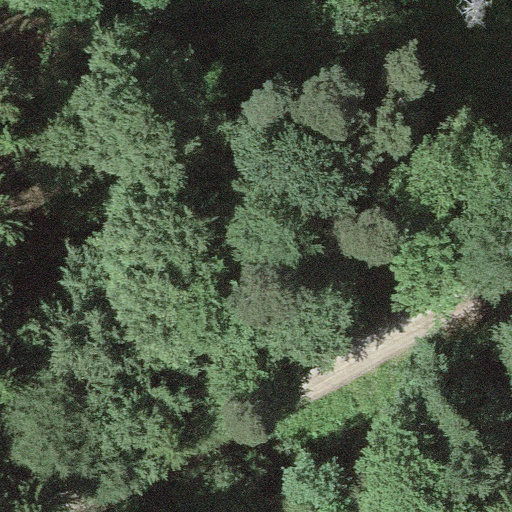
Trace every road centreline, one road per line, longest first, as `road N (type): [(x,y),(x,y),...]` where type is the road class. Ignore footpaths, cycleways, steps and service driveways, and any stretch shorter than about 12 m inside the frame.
road 1 (track): [(511,285),(51,511)]
road 2 (track): [(0,138),(511,166)]
